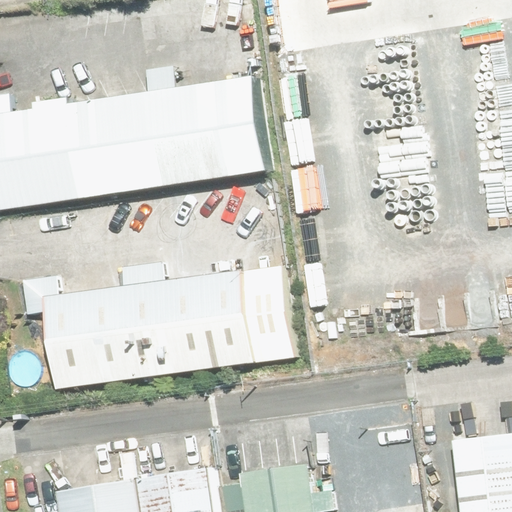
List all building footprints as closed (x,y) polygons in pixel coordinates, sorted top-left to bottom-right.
[(251,69),(0,108),(0,209),(266,167),(251,69)] [(271,258),(39,294),(55,392),(287,356),(271,258)] [(511,511),(511,423),(447,434),(459,511),(511,511)] [(198,460),(48,484),(53,511),(206,511),(201,480),(198,460)] [(201,480),(206,511),(308,511),(300,463),(201,480)]
